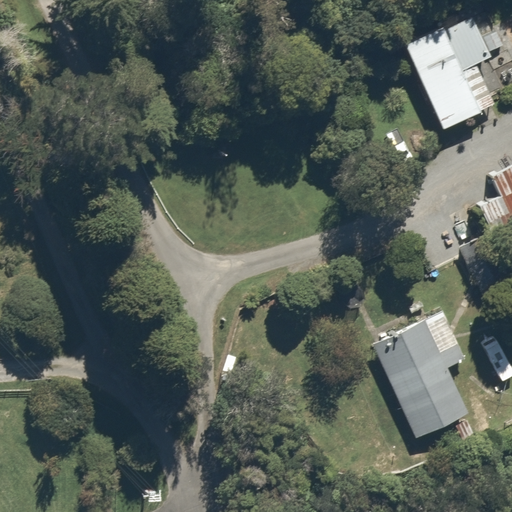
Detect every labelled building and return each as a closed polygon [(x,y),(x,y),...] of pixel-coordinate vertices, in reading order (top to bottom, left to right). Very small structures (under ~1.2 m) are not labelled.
[(471,12),(404,42),(441,125),(491,103),(473,62),(491,55),(471,12)] [(511,164),(488,175),(498,193),(511,225),(511,164)] [(511,225),(498,193),(477,202),(494,239),(511,231),(511,225)] [(487,231),(459,246),(484,292),(511,278),(487,231)] [(442,310),(371,342),(414,436),(466,412),(445,367),(465,359),(442,310)]
